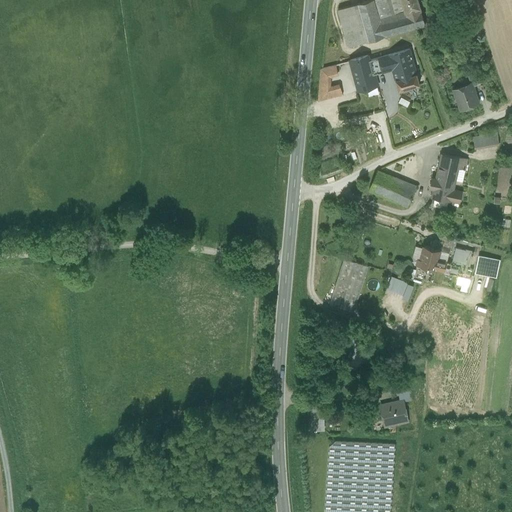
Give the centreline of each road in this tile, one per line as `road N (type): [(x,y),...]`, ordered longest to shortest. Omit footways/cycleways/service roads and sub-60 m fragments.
road 1 (secondary): [(283,511),(276,400),(310,0)]
road 2 (track): [(287,261),(158,242),(0,256)]
road 3 (track): [(293,189),(325,186),(511,112)]
